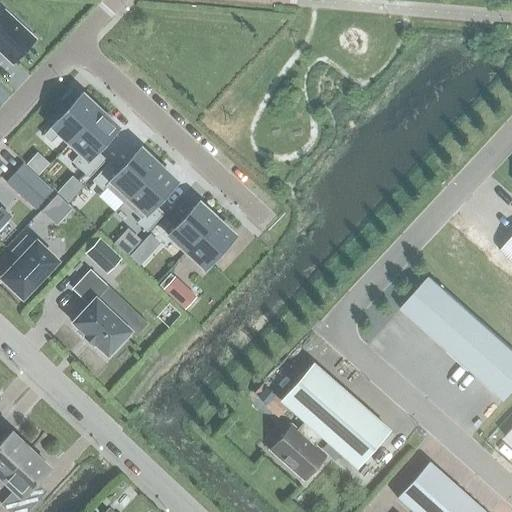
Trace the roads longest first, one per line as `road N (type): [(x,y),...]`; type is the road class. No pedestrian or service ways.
road 1 (unclassified): [(511,490),(347,344),(340,329),(347,311),(511,135)]
road 2 (residential): [(72,44),(267,226)]
road 3 (residential): [(187,511),(0,334)]
